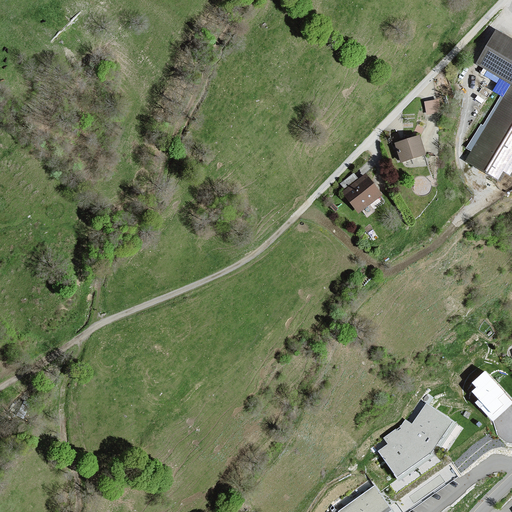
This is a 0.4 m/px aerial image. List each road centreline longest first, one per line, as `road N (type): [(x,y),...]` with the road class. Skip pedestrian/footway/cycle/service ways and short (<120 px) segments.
road 1 (track): [(287,224),(253,256),(81,334),(0,388)]
road 2 (residential): [(505,0),(287,224)]
